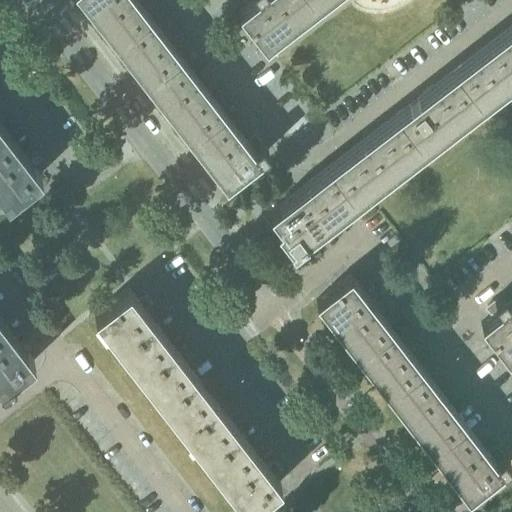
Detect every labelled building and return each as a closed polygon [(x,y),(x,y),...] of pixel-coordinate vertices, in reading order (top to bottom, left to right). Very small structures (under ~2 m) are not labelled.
[(88,0),(229,181),(237,174),(240,172),(260,156),(268,150),(261,140),(261,141),(255,133),(247,139),(243,142),(240,139),(225,120),(197,84),(132,0),(88,0)] [(250,0),(251,1),(239,10),(247,21),(266,45),(267,44),(264,41),(316,0),(250,0)] [(276,204),(269,209),(280,223),(277,226),(278,227),(291,244),(293,246),(315,229),(313,225),(342,203),(353,194),(361,189),(509,74),(511,71),(511,27),(484,49),(450,76),(436,86),(433,83),(423,90),(409,101),(412,105),(354,150),(342,160),(332,167),(299,192),(284,204),(282,206),(280,203),(279,202),(276,204)] [(0,185),(10,198),(41,174),(40,172),(34,165),(41,159),(42,159),(35,150),(27,156),(23,159),(0,128),(0,185)] [(340,280),(319,296),(471,492),(482,483),(502,468),(510,461),(503,452),(502,452),(497,444),(489,451),(488,450),(484,453),(467,431),(380,319),(376,314),(371,308),(369,304),(373,301),(370,298),(366,293),(360,284),(350,272),(340,280)] [(129,286),(97,311),(249,506),(280,482),(274,473),(281,467),(275,458),(267,464),(263,468),(261,465),(236,433),(147,319),(147,318),(151,315),(145,307),(152,301),(146,292),(138,298),(129,286)] [(493,312),(481,322),(506,353),(511,347),(511,301),(503,291),(494,298),(487,304),(493,312)] [(0,379),(5,386),(14,378),(12,376),(34,359),(30,354),(27,350),(34,345),(35,344),(28,336),(20,342),(16,345),(8,334),(0,323),(0,379)]
